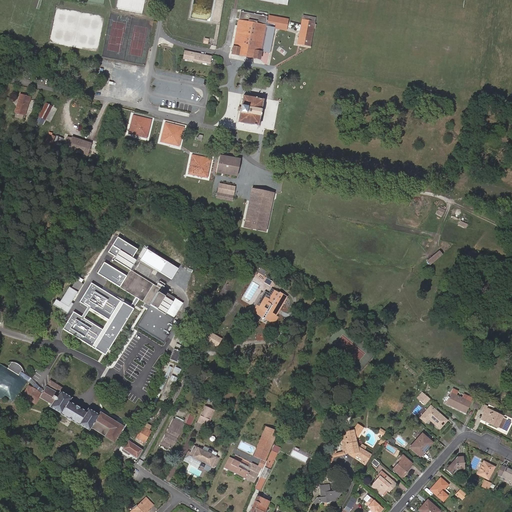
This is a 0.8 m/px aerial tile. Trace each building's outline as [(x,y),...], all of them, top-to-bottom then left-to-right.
[(266,25),(267,17),(241,12),(234,47),(233,46),(232,54),(260,59),(262,52),(260,51),(261,50),(266,25)] [(297,43),(310,45),(314,21),(302,18),(297,43)] [(270,52),(275,27),(266,25),(261,50),(270,52)] [(210,64),(211,57),(185,51),(184,58),(210,64)] [(30,97),(20,95),(15,112),(25,115),(30,97)] [(258,126),(263,100),(244,96),(242,108),(241,111),(239,122),(258,126)] [(45,120),(52,106),(47,103),(39,117),(45,120)] [(146,138),(150,120),(134,116),(130,134),(146,138)] [(178,146),(183,128),(166,124),(161,142),(178,146)] [(45,142),(52,144),(55,135),(48,132),(45,142)] [(68,149),(68,150),(88,156),(92,144),(72,137),(69,147),(68,149)] [(207,178),(211,159),(193,155),(188,174),(207,178)] [(237,176),(240,159),(220,156),(217,173),(237,176)] [(245,227),(254,188),(251,188),(243,227),(245,227)] [(263,231),(271,192),(266,191),(265,193),(259,192),(259,189),(254,188),(245,227),(251,229),(251,226),(258,228),(257,230),(263,231)] [(265,232),(273,192),(271,192),(263,231),(265,232)] [(136,261),(112,246),(108,252),(116,257),(109,267),(126,277),(124,279),(122,283),(119,287),(145,303),(142,307),(147,310),(136,327),(164,344),(168,336),(165,334),(174,319),(173,319),(183,303),(161,290),(165,284),(159,281),(156,286),(133,272),(130,270),(136,261)] [(140,260),(146,249),(143,248),(136,261),(130,270),(133,272),(140,260)] [(160,272),(166,261),(146,249),(140,260),(160,272)] [(426,260),(430,265),(443,254),(439,249),(426,260)] [(139,262),(135,271),(144,275),(149,267),(139,262)] [(111,280),(99,273),(95,278),(100,281),(100,280),(103,282),(108,285),(111,280)] [(53,305),(67,314),(73,304),(71,302),(82,284),(76,280),(71,289),(69,287),(60,302),(56,299),(53,305)] [(273,302),(279,293),(272,289),(267,298),(273,302)] [(286,297),(279,293),(273,302),(267,298),(264,302),(263,301),(260,306),(257,305),(253,310),(259,314),(259,316),(266,321),(268,319),(275,323),(278,318),(271,314),(272,312),(275,314),(276,314),(277,313),(277,312),(276,311),(275,310),(276,309),(278,310),(286,297)] [(97,332),(104,321),(101,319),(100,318),(95,315),(94,315),(92,314),(89,318),(87,317),(83,325),(84,326),(88,328),(93,332),(94,330),(97,332)] [(205,340),(213,343),(217,334),(208,330),(205,340)] [(12,387),(19,375),(17,374),(18,372),(20,373),(23,368),(21,366),(19,364),(16,363),(14,362),(12,362),(9,366),(10,367),(9,369),(8,368),(0,380),(12,387)] [(164,389),(172,366),(168,364),(160,387),(164,389)] [(29,380),(30,376),(21,371),(19,375),(29,380)] [(86,413),(68,402),(71,398),(61,392),(62,388),(50,381),(44,390),(42,389),(40,392),(37,391),(37,390),(33,387),(32,388),(29,386),(27,390),(24,388),(22,391),(25,393),(23,396),(36,404),(40,398),(52,405),(51,407),(62,413),(61,414),(79,424),(79,423),(90,429),(91,428),(105,436),(104,437),(114,442),(123,427),(100,413),(98,416),(88,410),(86,413)] [(446,404),(465,413),(472,399),(463,394),(461,398),(457,396),(459,392),(453,389),(446,404)] [(350,406),(354,399),(347,394),(343,400),(350,406)] [(424,394),(420,399),(419,400),(420,401),(424,405),(429,399),(424,394)] [(497,428),(503,417),(486,409),(487,406),(484,405),(482,411),(484,412),(481,420),(497,428)] [(440,428),(447,420),(431,406),(420,418),(425,423),(429,419),(440,428)] [(208,420),(210,421),(214,411),(204,407),(198,422),(205,425),(208,420)] [(126,419),(129,414),(123,410),(121,414),(120,413),(119,415),(126,419)] [(161,444),(171,449),(184,424),(182,423),(183,421),(176,417),(175,420),(173,419),(161,444)] [(144,422),(142,427),(136,438),(144,442),(150,432),(149,431),(151,426),(144,422)] [(352,431),(346,432),(345,432),(345,435),(342,435),(343,440),(341,440),(343,447),(341,447),(343,452),(343,453),(347,452),(347,453),(348,455),(352,454),(361,459),(360,462),(364,465),(370,455),(364,451),(359,448),(357,447),(356,440),(363,428),(358,425),(353,430),(352,431)] [(262,469),(266,462),(265,461),(277,432),(266,427),(257,448),(257,449),(254,457),(261,460),(258,467),(251,464),(249,468),(230,458),(225,468),(253,482),(261,468),(262,469)] [(420,457),(432,443),(422,434),(410,448),(420,457)] [(137,458),(142,450),(128,441),(123,449),(137,458)] [(206,465),(211,467),(214,468),(219,458),(216,457),(217,453),(212,451),(213,450),(208,448),(208,449),(204,447),(202,450),(194,445),(191,452),(188,451),(183,461),(191,465),(195,467),(198,468),(199,466),(204,468),(206,465)] [(331,449),(325,462),(330,464),(333,456),(334,453),(335,451),(331,449)] [(402,460),(400,462),(393,469),(402,477),(410,468),(409,467),(412,464),(403,455),(400,458),(402,460)] [(272,465),(275,458),(270,456),(267,463),(272,465)] [(464,469),(463,457),(457,458),(446,470),(452,475),(457,469),(464,469)] [(128,472),(131,468),(119,461),(117,464),(128,472)] [(488,479),(495,467),(484,461),(477,474),(488,479)] [(272,465),(267,463),(255,488),(260,491),(272,465)] [(511,469),(506,467),(506,468),(501,466),(497,474),(511,481),(511,485),(511,486),(511,469)] [(382,477),(373,487),(381,494),(386,489),(389,491),(395,484),(382,472),(379,475),(380,476),(382,477)] [(372,486),(373,487),(382,477),(380,476),(372,486)] [(448,496),(442,492),(448,485),(440,478),(430,490),(438,497),(443,502),(448,496)] [(481,487),(489,490),(492,484),(484,481),(481,487)] [(329,488),(320,489),(321,497),(317,497),(313,502),(318,506),(321,502),(331,501),(333,503),(341,492),(338,491),(330,492),(329,488)] [(461,499),(465,494),(460,490),(456,494),(461,499)] [(264,511),(270,500),(258,494),(250,510),(250,511),(251,511),(264,511)] [(146,498),(143,500),(151,508),(153,505),(146,498)] [(380,511),(384,509),(371,498),(366,504),(371,509),(370,510),(369,511),(380,511)] [(151,508),(143,500),(131,511),(148,511),(149,511),(148,510),(151,508)] [(350,500),(344,509),(348,511),(354,503),(350,500)] [(421,511),(438,511),(439,511),(427,500),(424,504),(425,505),(420,511),(421,511)]
